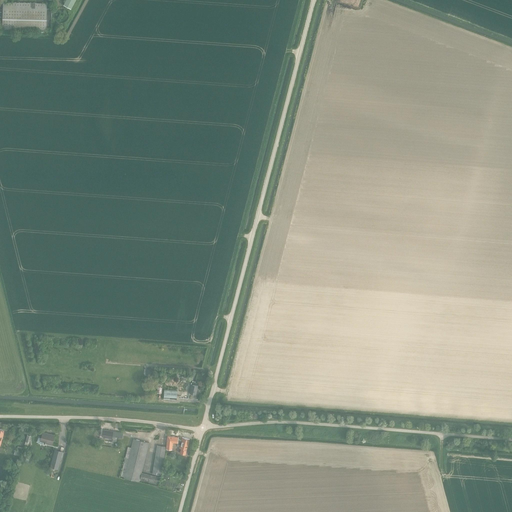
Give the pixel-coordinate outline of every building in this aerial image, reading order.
[(65,0),(63,5),(71,8),(75,0),(65,0)] [(47,3),(3,2),(2,28),(46,29),(47,3)] [(189,392),(196,394),(198,386),(191,384),(191,385),(188,384),(188,385),(187,385),(186,386),(186,388),(186,389),(187,390),(187,391),(189,392)] [(163,399),(176,400),(177,391),(164,390),(163,399)] [(123,432),(103,430),(102,435),(102,437),(112,438),(112,436),(122,438),(123,432)] [(54,435),(43,432),(41,438),(38,437),(37,441),(38,442),(43,444),(44,442),(47,443),(47,444),(52,445),(54,435)] [(181,448),(180,453),(185,454),(189,439),(182,437),(181,440),(178,439),(178,437),(167,436),(166,449),(172,449),(172,442),(178,443),(177,446),(179,446),(179,448),(181,448)] [(124,477),(139,481),(139,480),(158,485),(160,477),(141,473),(149,443),(133,439),(124,477)] [(157,445),(152,474),(160,475),(166,446),(157,445)] [(50,466),(58,468),(63,451),(55,449),(50,466)]
